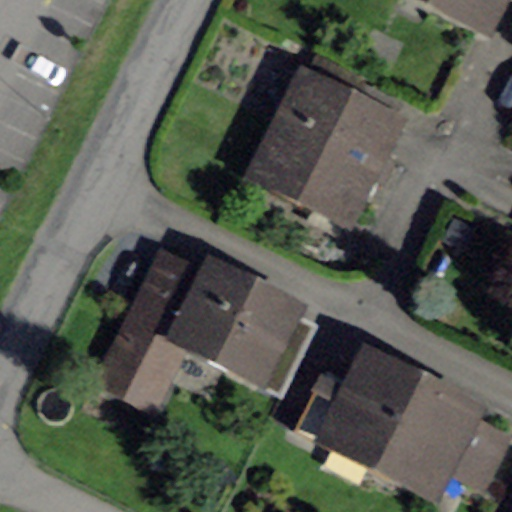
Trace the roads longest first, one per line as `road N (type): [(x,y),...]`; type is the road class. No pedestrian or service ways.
road 1 (residential): [(97,153),(511,371)]
road 2 (unclassified): [(0,355),(97,153)]
road 3 (unclassified): [(97,153),(172,0)]
